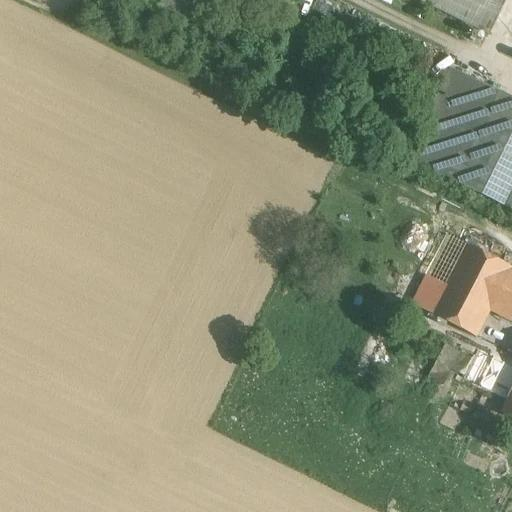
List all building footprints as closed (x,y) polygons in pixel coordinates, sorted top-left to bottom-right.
[(198,0),(160,0),(159,3),(190,18),(198,0)] [(506,0),(418,0),(489,35),(506,0)] [(503,95),(450,69),(406,159),(458,185),(481,140),(503,95)] [(511,99),(503,95),(481,140),(511,155),(511,99)] [(511,155),(481,140),(458,185),(503,207),(511,189),(511,155)] [(511,189),(503,207),(511,211),(511,189)] [(511,318),(511,268),(445,235),(410,306),(477,339),(490,313),(510,323),(511,318)] [(472,359),(444,345),(428,378),(444,386),(451,371),(463,376),(472,359)] [(511,389),(511,368),(475,351),(472,359),(463,376),(508,398),(511,389)] [(511,389),(508,398),(500,414),(511,419),(511,389)]
